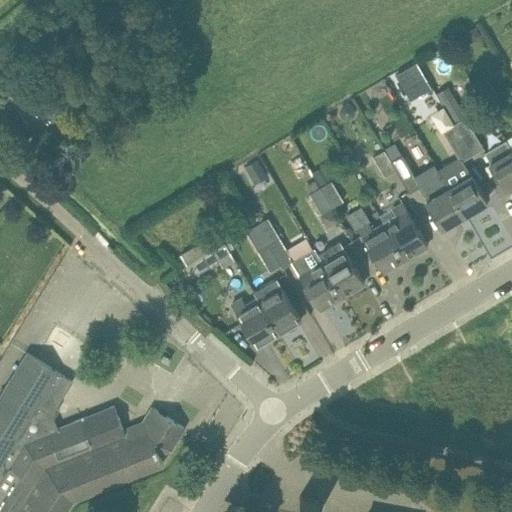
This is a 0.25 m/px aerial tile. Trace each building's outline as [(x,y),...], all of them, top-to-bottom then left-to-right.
[(405,86),(423,80),(418,65),(400,71),(405,86)] [(47,86),(38,73),(14,89),(22,100),(18,103),(35,128),(68,105),(52,82),(47,86)] [(355,112),(353,106),(347,103),(342,105),(339,110),(342,115),(346,118),(352,117),(355,112)] [(443,129),(454,122),(443,104),(432,110),(443,129)] [(465,115),(454,122),(473,153),(484,147),(465,115)] [(473,153),(454,122),(443,129),(461,160),(473,153)] [(491,161),(490,161),(506,188),(511,184),(511,147),(506,138),(493,146),(485,151),(491,161)] [(385,175),(396,168),(391,159),(384,148),(373,155),(385,175)] [(391,159),(396,168),(409,191),(421,184),(402,153),(391,159)] [(268,176),(258,157),(245,164),(256,183),(268,176)] [(462,178),(449,186),(465,212),(487,199),(471,173),(465,163),(456,168),(462,178)] [(314,174),(321,185),(332,179),(325,168),(314,174)] [(305,183),(309,190),(318,184),(314,177),(305,183)] [(332,179),(321,185),(333,206),(343,199),(332,179)] [(449,186),(436,193),(430,183),(422,188),(428,199),(427,199),(443,226),(465,212),(449,186)] [(321,185),(319,186),(318,184),(309,190),(310,191),(309,192),(322,212),(333,206),(321,185)] [(384,220),(406,257),(428,243),(403,202),(393,208),(396,213),(384,220)] [(339,219),(332,207),(320,214),(327,226),(339,219)] [(290,253),(280,236),(268,216),(257,223),(269,243),(279,260),(290,253)] [(383,270),(406,257),(384,220),(372,227),(369,222),(359,228),(383,270)] [(279,260),(269,243),(257,223),(246,229),(258,249),(269,243),(279,260)] [(187,264),(213,249),(207,238),(181,253),(187,264)] [(365,281),(340,239),(330,245),(333,250),(321,257),(342,294),(365,281)] [(292,260),(320,307),(342,294),(321,257),(314,247),(292,260)] [(190,277),(210,265),(220,260),(214,250),(213,250),(213,249),(187,264),(184,266),(190,277)] [(257,295),(279,332),(301,318),(277,277),(266,283),(269,288),(257,295)] [(257,345),(279,332),(257,295),(245,302),(242,297),(232,303),(257,345)] [(59,427),(54,414),(52,413),(73,380),(27,351),(0,395),(0,511),(64,511),(73,498),(74,498),(163,462),(159,452),(171,447),(184,426),(153,406),(144,421),(124,429),(114,404),(59,427)] [(317,511),(320,499),(300,495),(296,511),(317,511)]
